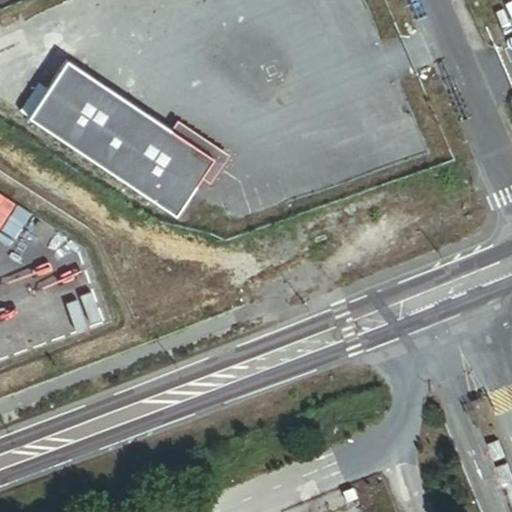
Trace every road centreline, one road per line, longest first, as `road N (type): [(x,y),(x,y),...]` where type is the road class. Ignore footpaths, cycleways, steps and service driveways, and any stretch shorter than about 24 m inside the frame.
road 1 (secondary): [(511,265),(0,462)]
road 2 (unknown): [(261,0),(357,81)]
